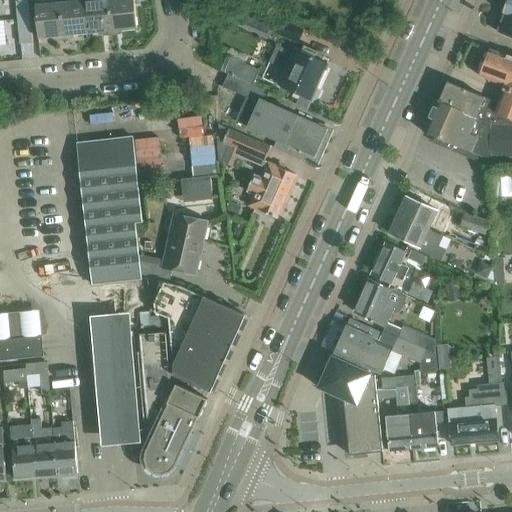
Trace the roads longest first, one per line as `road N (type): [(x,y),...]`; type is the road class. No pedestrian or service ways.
road 1 (tertiary): [(226,471),(442,0)]
road 2 (residential): [(226,471),(303,493),(511,476)]
road 3 (residential): [(0,79),(183,60),(176,0)]
